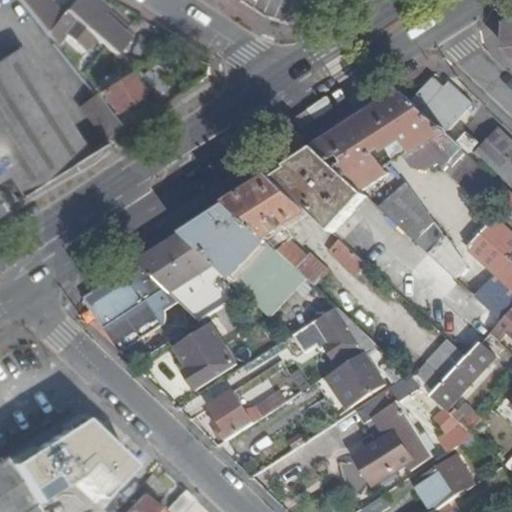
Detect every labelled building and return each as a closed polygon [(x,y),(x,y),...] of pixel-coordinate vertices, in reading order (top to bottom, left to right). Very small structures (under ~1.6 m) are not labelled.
[(28,0),(21,0),(19,1),(29,13),(35,9),(28,0)] [(44,0),(28,0),(35,9),(45,1),(44,0)] [(50,0),(62,14),(64,11),(72,0),(50,0)] [(98,0),(72,0),(64,11),(89,35),(94,40),(114,58),(130,42),(111,22),(116,18),(98,0)] [(45,1),(35,9),(29,13),(46,33),(58,18),(45,1)] [(62,14),(58,18),(46,33),(56,46),(65,35),(77,47),(89,35),(64,11),(62,14)] [(116,18),(111,22),(130,42),(135,37),(116,18)] [(94,40),(89,35),(77,47),(83,52),(94,40)] [(0,61),(0,179),(5,177),(21,199),(40,187),(91,154),(17,50),(0,61)] [(132,75),(103,93),(116,114),(142,98),(150,111),(153,115),(166,106),(132,75)] [(438,79),(415,101),(450,135),(478,105),(456,84),(449,90),(438,79)] [(506,194),(462,152),(465,149),(461,145),(450,135),(415,101),(406,93),(317,150),(363,193),(369,189),(378,183),(392,174),(379,153),(384,150),(386,153),(399,145),(414,168),(426,172),(439,165),(490,211),(506,194)] [(79,107),(106,141),(122,128),(95,95),(79,107)] [(150,111),(142,98),(116,114),(124,127),(150,111)] [(492,162),(511,181),(511,140),(502,130),(478,155),(488,166),(492,162)] [(471,135),(461,145),(465,149),(471,155),(481,145),(471,135)] [(317,150),(274,177),(293,194),(295,193),(334,230),(367,196),(363,193),(317,150)] [(274,177),(231,205),(297,268),(307,256),(305,255),(292,242),(305,234),(299,223),(314,213),(293,194),(274,177)] [(381,207),(380,208),(456,280),(467,269),(441,244),(445,240),(403,182),(393,189),(397,195),(389,201),(381,207)] [(378,183),(369,189),(381,207),(389,201),(378,183)] [(0,212),(16,203),(11,193),(0,201),(0,212)] [(231,205),(185,234),(215,263),(247,293),(271,316),(287,298),(278,290),(297,268),(231,205)] [(511,237),(496,223),(472,248),(511,287),(511,260),(509,258),(511,254),(511,237)] [(182,236),(140,263),(167,290),(179,303),(199,323),(247,293),(215,263),(213,265),(182,236)] [(328,246),(353,270),(363,259),(338,236),(328,246)] [(297,268),(315,286),(331,269),(310,251),(305,255),(307,256),(297,268)] [(84,298),(104,330),(167,290),(140,263),(84,298)] [(501,319),(511,308),(511,300),(493,282),(478,297),(501,319)] [(167,290),(104,330),(118,352),(168,319),(166,310),(179,303),(167,290)] [(336,361),(358,347),(333,310),(317,321),(331,344),(326,347),(336,361)] [(511,312),(503,323),(492,334),(505,347),(511,340),(511,312)] [(180,349),(185,358),(181,361),(199,390),(238,366),(214,327),(180,349)] [(482,344),(470,358),(448,381),(433,397),(447,410),(497,357),(482,344)] [(386,386),(365,354),(329,377),(350,409),(386,386)] [(411,377),(393,360),(385,369),(398,385),(410,378),(411,377)] [(428,362),(412,377),(433,397),(448,381),(428,362)] [(381,405),(410,387),(440,416),(445,412),(410,378),(398,385),(377,398),(381,405)] [(225,427),(219,431),(226,442),(288,403),(281,393),(249,413),(236,392),(212,407),(225,427)] [(435,456),(400,402),(377,417),(412,472),(435,456)] [(455,411),(452,414),(469,430),(480,418),(466,405),(458,413),(455,411)] [(440,416),(437,419),(450,433),(460,426),(445,412),(440,416)] [(129,466),(83,419),(10,467),(35,504),(75,475),(98,497),(129,466)] [(450,433),(442,438),(451,452),(463,444),(473,438),(460,426),(450,433)] [(463,444),(478,458),(490,450),(475,436),(473,438),(463,444)] [(428,483),(419,490),(432,511),(435,511),(476,485),(459,457),(424,478),(428,483)] [(4,458),(0,460),(0,511),(39,511),(35,504),(10,467),(4,458)] [(186,511),(197,501),(186,491),(165,511),(160,511),(144,496),(128,511),(186,511)] [(381,511),(390,506),(383,495),(362,509),(363,511),(381,511)]
